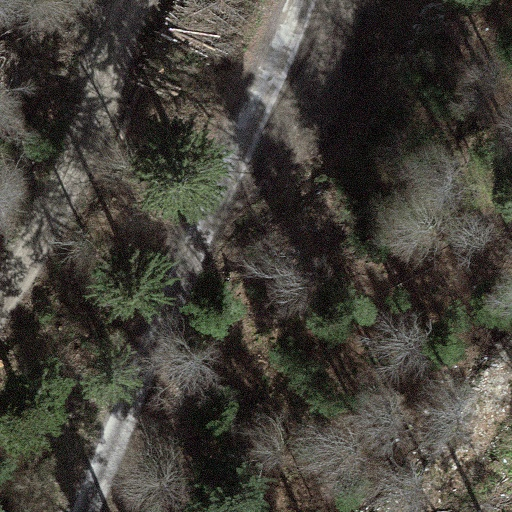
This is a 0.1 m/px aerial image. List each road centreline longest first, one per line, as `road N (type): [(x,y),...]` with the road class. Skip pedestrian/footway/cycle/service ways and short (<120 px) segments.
road 1 (track): [(86,511),(305,0)]
road 2 (track): [(135,0),(39,243),(0,302)]
road 3 (track): [(403,511),(459,444),(511,356)]
